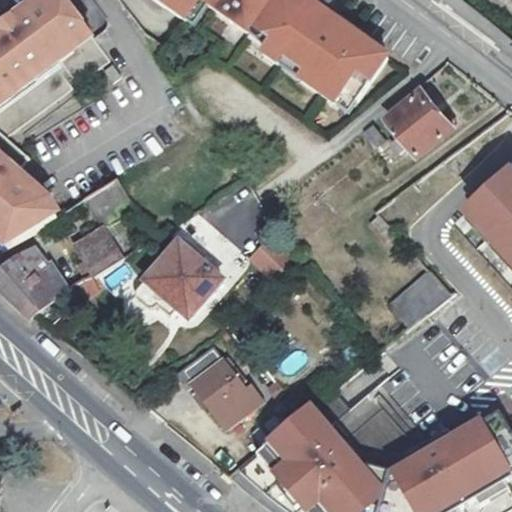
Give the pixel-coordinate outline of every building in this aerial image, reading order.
[(66,0),(46,0),(28,13),(23,8),(8,19),(40,77),(94,38),(66,0)] [(156,0),(188,22),(202,2),(250,36),(256,28),(276,42),(270,50),(265,56),(280,66),(285,58),(308,74),(302,82),(337,107),(346,94),(359,104),(391,60),(306,0),(156,0)] [(0,105),(40,77),(8,19),(0,24),(0,29),(1,30),(0,30),(0,105)] [(256,28),(250,36),(270,50),(276,42),(256,28)] [(285,58),(280,66),(302,82),(308,74),(285,58)] [(105,69),(112,79),(120,74),(113,63),(105,69)] [(455,129),(424,92),(390,121),(404,138),(395,146),(404,157),(413,149),(421,158),(455,129)] [(363,135),(377,152),(389,142),(375,126),(363,135)] [(17,149),(0,134),(0,238),(12,249),(51,225),(60,219),(51,205),(20,175),(33,162),(21,152),(17,149)] [(511,169),(473,206),(511,248),(511,169)] [(381,220),(378,217),(370,224),(385,241),(393,235),(381,220)] [(77,247),(86,261),(96,276),(98,279),(127,261),(106,229),(77,247)] [(271,237),(248,258),(271,282),(293,261),(271,237)] [(223,282),(178,245),(139,291),(138,301),(150,311),(156,311),(164,302),(184,318),(187,320),(190,319),(194,318),(197,315),(223,282)] [(0,274),(0,291),(31,320),(69,291),(50,262),(44,267),(33,251),(15,261),(0,274)] [(419,266),(411,256),(401,263),(409,274),(419,266)] [(96,276),(86,261),(79,264),(89,280),(96,276)] [(433,309),(446,298),(427,276),(414,287),(433,309)] [(414,287),(401,298),(420,320),(433,309),(414,287)] [(407,330),(420,320),(401,298),(388,310),(407,330)] [(228,432),(262,401),(249,386),(244,391),(209,351),(179,378),(228,432)] [(316,406),(301,419),(240,473),(285,511),(500,511),(511,505),(511,436),(499,413),(487,422),(454,442),(445,430),(390,463),(385,481),(319,410),(316,406)]
